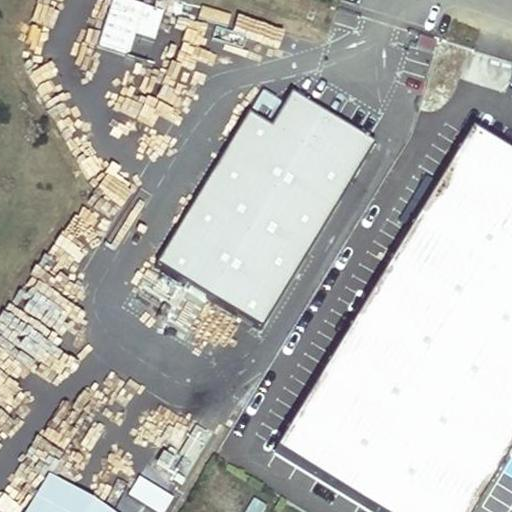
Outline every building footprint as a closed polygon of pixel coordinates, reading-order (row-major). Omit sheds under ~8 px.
[(122,0),(110,0),(97,45),(123,54),(131,30),(153,37),(161,13),(122,0)] [(267,130),(282,106),(260,92),(245,116),(267,130)] [(371,147),(288,96),(282,106),(267,130),(245,116),(153,266),(258,331),(371,147)] [(272,454),(366,511),(470,511),(511,444),(511,161),(468,135),(272,454)] [(162,441),(175,417),(161,410),(148,434),(162,441)] [(56,511),(108,511),(47,475),(33,498),(56,511)] [(48,511),(30,503),(25,511),(48,511)]
